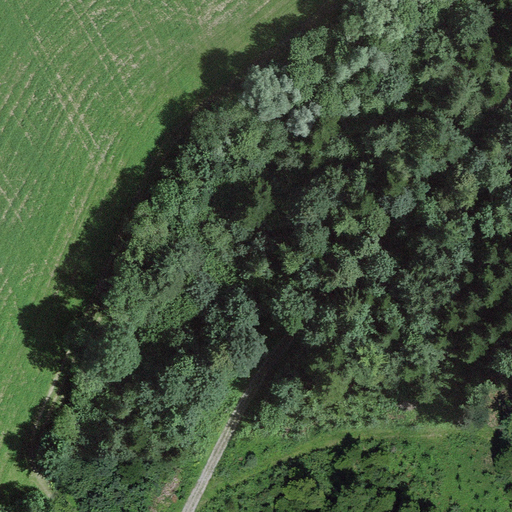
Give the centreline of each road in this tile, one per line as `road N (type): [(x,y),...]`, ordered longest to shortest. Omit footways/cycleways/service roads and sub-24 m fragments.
road 1 (track): [(62,511),(37,463),(40,431),(153,168),(194,116),(333,0)]
road 2 (track): [(511,96),(303,315),(247,391),(184,511)]
